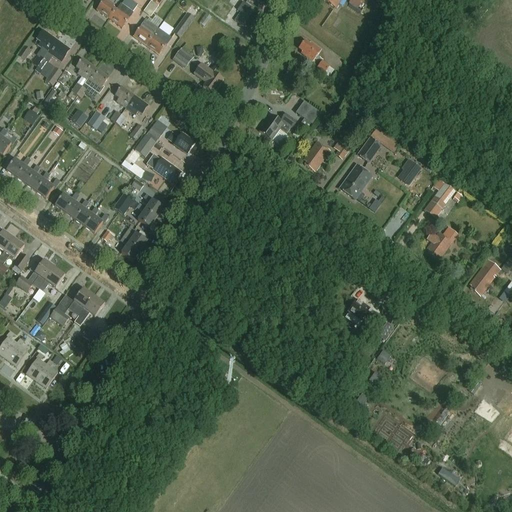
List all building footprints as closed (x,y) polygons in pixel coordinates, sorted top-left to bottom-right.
[(111,20),(122,5),(122,4),(118,10),(114,8),(115,6),(106,0),(105,0),(98,11),(111,20)] [(225,0),(218,0),(212,9),(226,20),(235,7),(225,0)] [(323,0),(337,9),(339,5),(342,7),(347,0),(323,0)] [(365,0),(352,0),(349,4),(359,11),(366,1),(365,0)] [(122,5),(111,20),(124,29),(131,19),(135,13),(133,13),(138,6),(130,1),(126,7),(122,5)] [(250,31),(259,18),(250,12),(253,9),(244,3),(239,11),(242,13),(236,22),(250,31)] [(187,14),(172,35),(180,40),(195,20),(187,14)] [(148,47),(160,29),(159,28),(164,21),(157,16),(154,21),(151,19),(149,22),(147,20),(142,28),(135,38),(148,47)] [(160,29),(148,47),(161,56),(168,46),(173,39),(160,29)] [(37,71),(59,42),(45,32),(39,41),(43,43),(40,47),(43,49),(38,56),(39,57),(34,64),(39,68),(37,71)] [(59,42),(37,71),(42,75),(44,72),(55,57),(63,63),(72,51),(59,42)] [(313,63),(321,52),(311,44),(310,46),(306,43),(300,51),(303,53),(302,54),(313,63)] [(26,62),(33,52),(26,47),(19,57),(26,62)] [(174,61),(186,70),(195,58),(183,49),(174,61)] [(75,102),(98,70),(84,60),(78,69),(82,71),(79,75),(84,78),(70,98),(75,102)] [(335,72),(331,68),(323,63),(315,73),(318,76),(319,74),(328,80),(335,72)] [(203,65),(196,75),(208,84),(205,88),(215,95),(224,81),(203,65)] [(57,69),(47,82),(55,88),(64,74),(57,69)] [(98,70),(75,102),(78,98),(79,99),(80,97),(83,100),(91,89),(101,95),(106,89),(105,88),(111,79),(98,70)] [(73,76),(67,72),(59,82),(65,86),(73,76)] [(128,110),(136,97),(123,88),(117,97),(121,100),(118,103),(128,110)] [(54,90),(46,100),(53,105),(60,95),(54,90)] [(136,97),(128,110),(137,117),(140,113),(144,116),(150,107),(136,97)] [(296,113),(305,119),(301,124),(309,130),(321,114),(305,101),(296,113)] [(71,120),(82,128),(89,117),(79,110),(71,120)] [(117,125),(123,117),(117,113),(112,121),(117,125)] [(272,117),(260,133),(279,147),(281,147),(282,145),(285,145),(287,142),(287,139),(288,138),(287,137),(292,129),(294,130),(299,124),(287,116),(281,124),(272,117)] [(123,117),(117,125),(122,129),(128,120),(123,117)] [(140,125),(131,137),(138,142),(147,131),(140,125)] [(56,128),(54,133),(61,136),(64,131),(56,128)] [(158,142),(163,135),(153,128),(148,135),(158,142)] [(395,152),(400,145),(376,130),(371,138),(395,152)] [(0,142),(3,139),(4,140),(9,133),(5,131),(0,137),(0,142)] [(189,156),(197,145),(183,136),(181,139),(174,134),(170,140),(176,145),(176,146),(189,156)] [(147,158),(157,144),(147,136),(136,151),(142,155),(147,158)] [(3,139),(0,142),(0,154),(4,158),(12,146),(14,147),(18,141),(15,138),(10,144),(4,140),(3,139)] [(370,166),(383,148),(372,139),(358,157),(370,166)] [(314,174),(330,153),(318,144),(304,162),(307,164),(305,166),(314,174)] [(335,156),(342,161),(350,150),(343,145),(335,156)] [(134,167),(142,155),(136,151),(128,163),(134,167)] [(160,164),(153,158),(148,166),(175,185),(182,174),(163,160),(160,164)] [(16,161),(8,172),(18,179),(25,168),(28,170),(33,163),(29,160),(24,167),(16,161)] [(409,187),(422,171),(408,161),(401,170),(404,172),(398,179),(409,187)] [(25,168),(18,179),(27,186),(35,175),(37,177),(42,170),(38,167),(34,174),(28,170),(25,168)] [(107,176),(115,182),(121,172),(113,167),(107,176)] [(340,191),(356,203),(372,179),(357,168),(340,191)] [(151,183),(154,176),(145,172),(142,179),(151,183)] [(35,175),(27,186),(37,193),(45,182),(47,184),(52,177),(48,174),(43,181),(37,177),(35,175)] [(45,182),(37,193),(47,200),(55,190),(57,191),(62,184),(58,181),(53,188),(47,184),(45,182)] [(140,192),(143,187),(136,181),(132,186),(140,192)] [(425,211),(436,220),(457,193),(446,185),(425,211)] [(65,196),(56,207),(66,214),(74,203),(76,204),(81,198),(77,195),(73,202),(65,196)] [(125,218),(134,204),(124,196),(114,210),(125,218)] [(147,212),(158,220),(165,210),(154,203),(155,201),(148,196),(146,200),(152,204),(148,211),(147,212)] [(74,203),(66,214),(76,221),(84,210),(86,211),(91,205),(87,202),(82,208),(76,204),(74,203)] [(147,212),(148,211),(141,206),(139,210),(145,214),(140,222),(151,230),(158,220),(147,212)] [(84,210),(76,221),(86,228),(94,217),(96,218),(101,212),(97,209),(92,216),(86,211),(84,210)] [(94,217),(86,228),(96,235),(104,224),(105,225),(110,219),(107,216),(102,222),(96,218),(94,217)] [(130,245),(142,253),(149,243),(137,235),(138,234),(131,229),(129,233),(128,233),(124,238),(124,239),(131,244),(130,245)] [(459,237),(449,229),(443,237),(439,234),(436,237),(432,234),(427,241),(431,244),(427,250),(429,252),(428,254),(439,263),(459,237)] [(0,248),(6,253),(16,240),(5,232),(0,238),(0,248)] [(108,232),(103,239),(108,243),(110,241),(112,242),(115,237),(108,232)] [(135,263),(142,253),(130,245),(131,244),(124,239),(122,243),(128,247),(123,255),(135,263)] [(6,265),(12,257),(17,261),(27,247),(16,240),(6,253),(0,261),(6,265)] [(31,261),(24,256),(15,268),(22,273),(31,261)] [(502,267),(507,274),(511,270),(511,267),(511,266),(511,260),(511,261),(502,267)] [(47,282),(57,269),(46,261),(36,274),(29,283),(22,278),(16,285),(28,294),(33,287),(39,291),(46,282),(47,282)] [(489,263),(472,285),(474,287),(472,290),(482,297),(501,272),(489,263)] [(43,294),(50,284),(57,289),(67,276),(57,269),(47,282),(46,282),(39,291),(43,294)] [(87,310),(96,297),(85,290),(76,302),(71,310),(80,317),(86,310),(87,310)] [(0,308),(4,311),(12,300),(6,295),(0,302),(0,308)] [(96,297),(87,310),(97,317),(106,305),(96,297)] [(43,324),(57,307),(49,301),(36,319),(43,324)] [(358,301),(350,313),(369,326),(377,315),(358,301)] [(71,320),(57,310),(51,319),(64,328),(71,320)] [(393,330),(387,325),(378,337),(385,341),(393,330)] [(89,328),(83,336),(94,343),(100,335),(89,328)] [(45,343),(51,335),(43,329),(37,337),(45,343)] [(374,407),(408,429),(457,353),(423,332),(374,407)] [(10,338),(0,351),(0,354),(9,361),(20,346),(19,344),(13,340),(16,336),(12,333),(9,337),(10,338)] [(20,346),(9,361),(19,368),(30,353),(23,347),(26,343),(22,340),(19,344),(20,346)] [(383,352),(377,361),(384,366),(390,358),(383,352)] [(39,360),(28,375),(38,383),(49,367),(48,366),(42,362),(46,357),(41,354),(38,359),(39,360)] [(49,367),(38,383),(48,390),(60,374),(52,369),(56,364),(51,361),(48,366),(49,367)] [(432,448),(456,463),(505,387),(481,372),(432,448)] [(374,374),(368,382),(376,388),(382,380),(374,374)] [(365,390),(353,408),(359,412),(372,394),(365,390)] [(511,429),(483,476),(511,494),(511,429)] [(442,469),(437,476),(455,488),(460,482),(442,469)]
